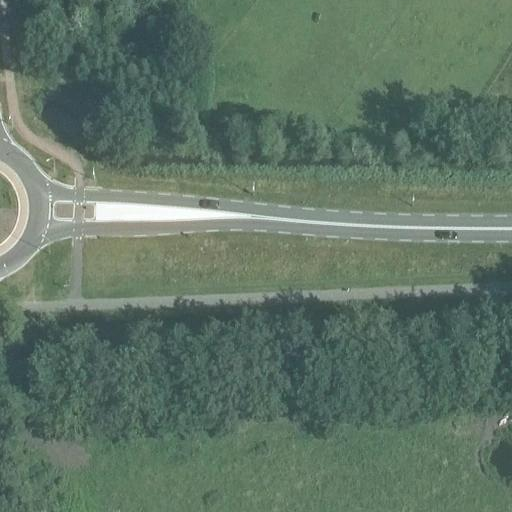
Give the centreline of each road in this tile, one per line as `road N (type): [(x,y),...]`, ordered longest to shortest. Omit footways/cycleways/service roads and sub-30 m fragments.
road 1 (primary): [(29,233),(286,220)]
road 2 (primary): [(286,220),(219,204),(32,191)]
road 3 (primary): [(286,220),(511,229)]
